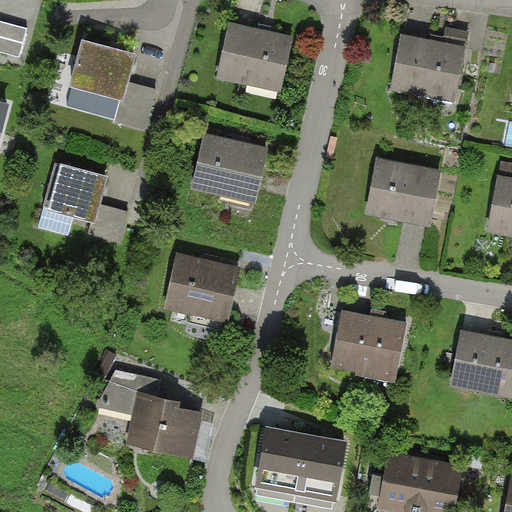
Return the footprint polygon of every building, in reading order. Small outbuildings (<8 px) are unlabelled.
[(0,51),(20,57),(28,28),(0,20),(0,51)] [(293,43),(229,26),(213,84),(278,101),(293,43)] [(400,36),(388,97),(454,110),(466,50),(400,36)] [(134,58),(79,44),(67,88),(120,103),(114,127),(148,136),(160,93),(127,84),(134,58)] [(201,138),(187,191),(253,207),(266,154),(201,138)] [(375,162),(363,218),(429,231),(441,175),(375,162)] [(106,184),(57,171),(45,214),(90,226),(86,243),(123,253),(132,220),(98,211),(106,184)] [(511,182),(495,179),(484,235),(511,240),(511,182)] [(237,271),(171,257),(158,319),(224,334),(237,271)] [(326,375),(391,388),(404,325),(339,312),(326,375)] [(511,345),(459,334),(447,392),(511,405),(511,345)] [(118,370),(117,381),(162,384),(163,373),(118,370)] [(127,450),(189,464),(201,412),(139,398),(127,450)] [(205,416),(201,447),(213,449),(217,418),(205,416)] [(307,437),(269,429),(259,481),(289,487),(286,499),(295,501),(307,437)] [(335,496),(346,444),(307,437),(295,501),(303,502),(305,490),(335,496)] [(408,511),(418,465),(381,458),(370,511),(408,511)] [(448,511),(457,473),(418,465),(408,511),(448,511)] [(511,511),(511,479),(506,478),(500,511),(511,511)]
